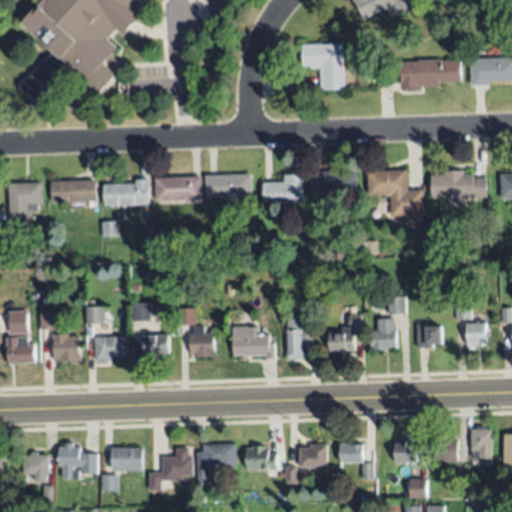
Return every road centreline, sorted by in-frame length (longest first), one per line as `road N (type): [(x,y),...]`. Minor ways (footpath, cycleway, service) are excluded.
road 1 (primary): [(0,412),(511,393)]
road 2 (residential): [(0,145),(511,127)]
road 3 (residential): [(248,137),(253,63),(287,0)]
road 4 (residential): [(176,0),(184,139)]
